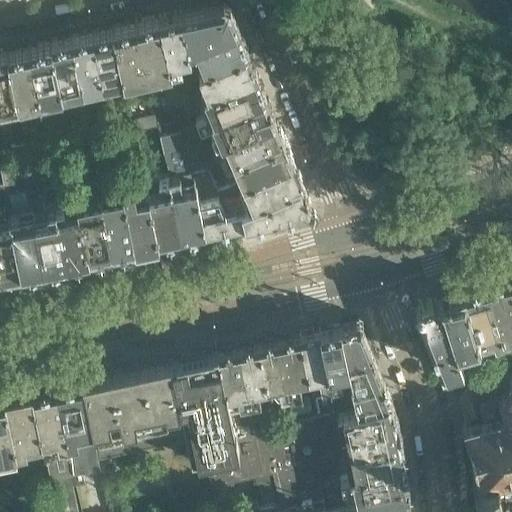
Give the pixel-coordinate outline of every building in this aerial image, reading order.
[(237,21),(229,3),(224,0),(220,0),(190,7),(181,9),(188,44),(194,41),(238,24),(237,21)] [(188,44),(181,9),(159,14),(170,67),(180,65),(178,56),(190,54),(188,44)] [(170,67),(159,14),(137,19),(148,72),(170,67)] [(148,72),(137,19),(112,24),(123,74),(124,77),(148,72)] [(123,74),(112,24),(92,28),(103,78),(123,74)] [(247,45),(238,24),(194,41),(202,64),(247,45)] [(103,78),(92,28),(71,33),(81,83),(103,78)] [(81,83),(71,33),(50,38),(61,87),(81,83)] [(61,87),(50,38),(30,42),(40,92),(61,87)] [(40,92),(30,42),(8,47),(18,97),(40,92)] [(201,90),(256,68),(247,45),(202,64),(195,67),(201,80),(197,81),(201,90)] [(0,100),(18,97),(8,47),(0,48),(0,100)] [(211,113),(265,90),(256,68),(201,90),(211,113)] [(220,136),(223,135),(274,112),(271,105),(268,97),(265,90),(211,113),(195,120),(200,132),(212,126),(210,122),(213,121),(220,136)] [(283,135),(274,112),(223,135),(231,155),(283,135)] [(203,228),(193,179),(180,182),(178,172),(191,169),(187,150),(182,128),(160,133),(161,140),(181,233),(203,228)] [(294,158),(293,156),(283,135),(231,155),(216,162),(221,175),(237,169),(241,179),(293,158),(294,158)] [(135,242),(123,189),(113,138),(90,143),(100,194),(99,194),(111,247),(135,242)] [(206,166),(197,146),(187,150),(191,169),(206,166)] [(311,200),(303,181),(302,180),(303,179),(302,178),(295,162),(293,158),(241,179),(215,189),(206,166),(191,169),(193,179),(203,228),(308,206),(311,201),(311,200)] [(41,262),(32,215),(22,169),(0,174),(0,175),(2,183),(18,267),(41,262)] [(181,233),(168,174),(146,179),(147,184),(158,238),(181,233)] [(0,270),(18,267),(2,183),(0,182),(0,270)] [(158,238),(147,184),(123,189),(135,242),(135,243),(158,238)] [(111,247),(99,194),(75,199),(76,206),(85,253),(111,247)] [(85,253),(76,206),(64,209),(63,202),(52,204),(63,257),(85,253)] [(63,257),(52,204),(44,206),(45,213),(32,215),(41,262),(63,257)] [(511,330),(511,282),(509,273),(487,280),(504,333),(511,330)] [(504,333),(487,280),(466,287),(481,334),(482,340),(504,333)] [(481,334),(466,287),(440,295),(457,342),(458,341),(481,334)] [(457,342),(440,295),(422,301),(422,300),(421,302),(422,302),(420,306),(419,305),(418,307),(419,307),(425,323),(443,366),(464,359),(458,341),(457,342)] [(360,324),(360,323),(361,323),(360,322),(355,319),(354,319),(354,320),(353,320),(340,322),(352,377),(347,378),(353,406),(391,397),(390,394),(383,375),(382,375),(360,324)] [(352,377),(340,322),(301,331),(310,372),(318,414),(338,410),(353,406),(347,378),(352,377)] [(310,372),(301,331),(280,335),(292,391),(302,388),(299,374),(310,372)] [(292,391),(280,335),(260,339),(268,381),(269,385),(280,383),(282,393),(292,391)] [(268,381),(260,339),(238,343),(250,400),(259,397),(257,383),(268,381)] [(256,429),(250,400),(238,343),(219,348),(236,434),(256,429)] [(236,434),(219,348),(171,358),(188,434),(193,433),(197,453),(203,451),(238,444),(236,434)] [(188,434),(171,358),(81,377),(97,454),(188,434)] [(511,373),(510,374),(501,390),(498,390),(498,391),(482,395),(480,388),(472,383),(466,385),(461,393),(467,417),(464,418),(479,477),(474,479),(480,501),(501,495),(504,497),(505,495),(504,494),(511,492),(511,373)] [(99,461),(97,454),(81,377),(32,387),(42,433),(51,477),(57,475),(81,466),(99,461)] [(42,433),(32,387),(5,393),(16,447),(16,448),(27,446),(26,437),(42,433)] [(0,450),(16,447),(5,393),(0,394),(0,450)] [(397,415),(391,397),(353,406),(338,410),(342,429),(398,416),(397,415)] [(303,511),(301,499),(297,483),(314,479),(309,457),(402,435),(398,416),(342,429),(338,410),(318,414),(256,429),(236,434),(238,444),(203,451),(210,483),(232,478),(254,473),(275,469),(280,490),(284,510),(284,511),(303,511)] [(354,469),(405,456),(402,435),(309,457),(314,479),(339,474),(338,471),(354,468),(354,469)] [(407,475),(405,458),(405,456),(354,469),(354,468),(338,471),(339,474),(340,482),(351,479),(353,488),(407,475)] [(71,511),(63,476),(74,473),(83,470),(86,472),(100,468),(99,461),(81,466),(57,475),(65,511),(71,511)] [(280,490),(275,469),(254,473),(258,495),(280,490)] [(408,492),(408,487),(407,475),(353,488),(355,496),(343,499),(345,506),(408,493),(408,492)] [(235,493),(232,478),(210,483),(213,497),(220,496),(218,489),(225,488),(226,495),(235,493)] [(409,511),(408,493),(345,506),(346,511),(409,511)] [(324,511),(325,511),(318,511),(315,511),(312,497),(301,499),(303,511),(324,511)]
